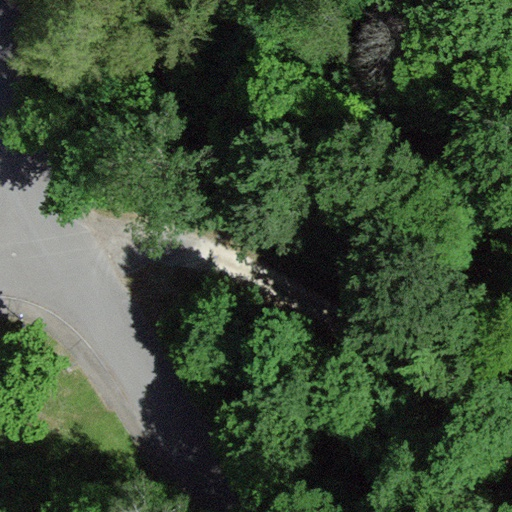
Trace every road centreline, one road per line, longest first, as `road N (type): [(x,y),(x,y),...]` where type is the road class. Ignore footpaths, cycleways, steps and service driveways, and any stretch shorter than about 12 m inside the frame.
road 1 (track): [(64,251),(122,241),(197,249),(435,371),(511,420)]
road 2 (residential): [(229,511),(64,251)]
road 3 (track): [(511,222),(382,0)]
road 4 (residential): [(64,251),(23,182),(0,104)]
